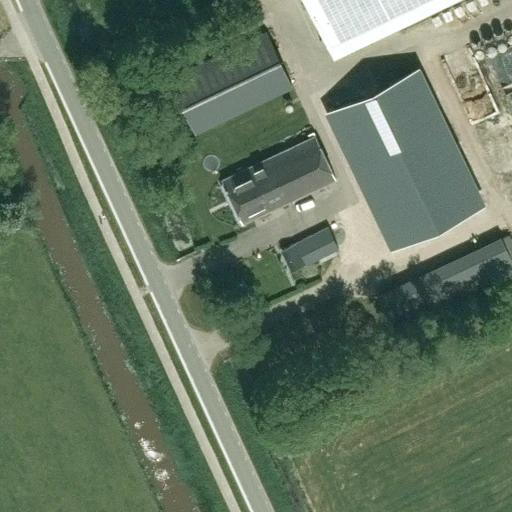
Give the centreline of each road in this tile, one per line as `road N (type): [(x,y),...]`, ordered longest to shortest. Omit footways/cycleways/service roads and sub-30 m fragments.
road 1 (unclassified): [(262,511),(27,0)]
road 2 (track): [(312,96),(511,7)]
